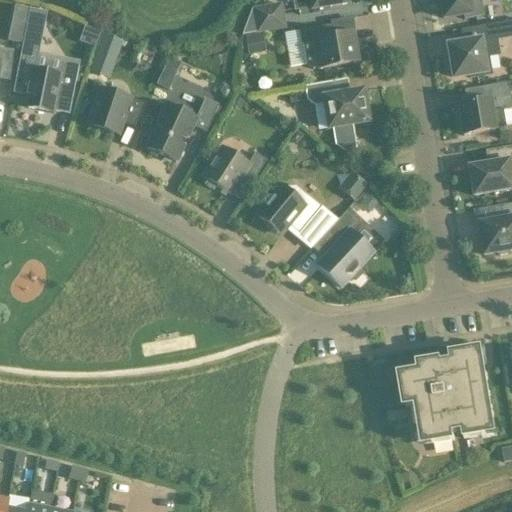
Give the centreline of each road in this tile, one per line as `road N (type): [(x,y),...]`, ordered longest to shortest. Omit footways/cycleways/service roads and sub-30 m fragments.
road 1 (residential): [(297,318),(174,224),(78,183),(0,167)]
road 2 (residential): [(450,312),(398,0)]
road 3 (residential): [(297,318),(263,446),(270,511)]
road 4 (residential): [(450,312),(323,324),(297,318)]
